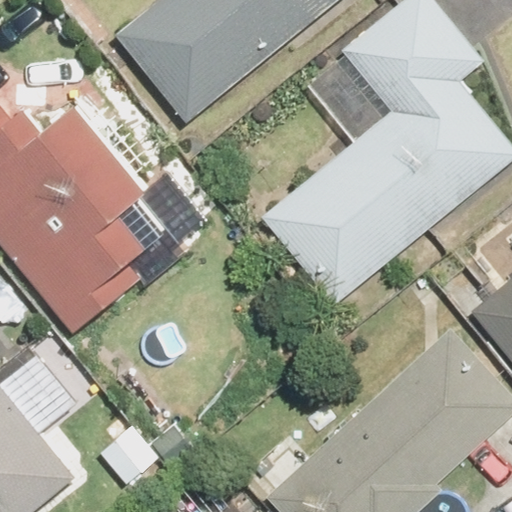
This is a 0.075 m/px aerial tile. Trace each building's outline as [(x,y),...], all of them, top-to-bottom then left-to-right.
[(176,0),(131,36),(198,120),(346,0),(176,0)] [(275,215),(346,302),(511,166),(511,125),(474,80),(498,61),(447,0),(415,0),(357,47),(407,108),(275,215)] [(9,90),(0,98),(0,226),(87,330),(147,279),(138,268),(163,247),(139,219),(173,191),(101,105),(69,131),(44,101),(29,114),(9,90)] [(511,291),(487,312),(511,342),(511,291)] [(511,377),(464,326),(279,495),(294,511),(416,511),(511,425),(511,377)] [(0,511),(42,511),(88,476),(0,367),(0,511)] [(117,447),(109,454),(136,485),(168,457),(125,407),(101,429),(117,447)]
